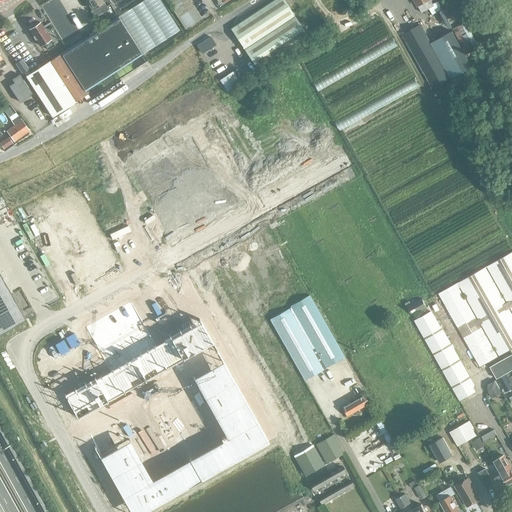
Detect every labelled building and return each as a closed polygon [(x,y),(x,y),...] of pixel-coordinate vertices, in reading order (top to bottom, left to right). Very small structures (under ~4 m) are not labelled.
[(86,0),(92,10),(98,6),(102,13),(108,10),(101,0),(86,0)] [(190,0),(182,0),(171,7),(185,28),(201,18),(190,0)] [(283,0),(274,0),(230,29),(257,69),(307,36),(283,0)] [(414,0),(418,6),(422,12),(429,8),(428,6),(433,4),(430,0),(414,0)] [(142,54),(118,17),(60,54),(85,91),(142,54)] [(460,24),(471,43),(477,39),(466,21),(460,24)] [(41,22),(37,24),(36,25),(32,25),(29,29),(30,29),(29,30),(40,47),(44,44),(48,49),(54,45),(51,39),(52,39),(41,22)] [(452,31),(430,43),(420,25),(403,35),(433,88),(472,66),(452,31)] [(210,36),(197,45),(202,53),(215,44),(210,36)] [(60,54),(43,65),(29,74),(55,115),(70,105),(87,94),(85,91),(60,54)] [(22,74),(29,69),(22,59),(15,63),(22,74)] [(221,77),(227,89),(240,81),(234,70),(221,77)] [(20,102),(32,94),(19,75),(12,79),(14,83),(9,86),(20,102)] [(390,101),(420,86),(416,78),(376,98),(378,102),(388,97),(390,101)] [(9,109),(4,113),(9,120),(15,115),(9,109)] [(14,125),(6,130),(14,141),(29,131),(21,120),(17,115),(11,120),(14,125)] [(8,136),(0,142),(0,143),(2,146),(4,149),(13,142),(8,136)] [(77,201),(23,232),(35,253),(57,241),(83,287),(115,269),(77,201)] [(485,267),(456,284),(439,294),(479,367),(497,356),(468,304),(470,303),(499,355),(511,348),(511,314),(509,308),(510,307),(511,310),(511,251),(487,266),(507,302),(505,303),(485,267)] [(0,273),(0,333),(26,319),(0,273)] [(270,320),(304,381),(324,370),(324,369),(345,357),(310,295),(292,305),(292,306),(270,320)] [(416,314),(427,304),(421,297),(410,306),(416,314)] [(431,311),(426,314),(414,320),(460,401),(475,391),(473,387),(474,385),(441,326),(440,326),(431,311)] [(65,394),(64,394),(130,511),(143,511),(269,442),(199,318),(199,319),(200,321),(191,326),(189,324),(190,327),(181,332),(179,330),(180,332),(171,338),(170,335),(169,336),(170,338),(156,346),(155,346),(111,371),(110,371),(96,379),(95,377),(94,377),(95,380),(86,385),(85,383),(84,383),(86,385),(76,391),(75,388),(74,389),(76,391),(66,396),(65,394)] [(511,354),(489,367),(496,379),(511,370),(511,371),(511,354)] [(505,374),(495,380),(502,392),(511,387),(507,378),(505,374)] [(495,380),(486,385),(488,389),(487,390),(492,398),(502,392),(495,380)] [(358,411),(358,410),(369,403),(364,395),(341,408),(346,416),(351,413),(352,414),(353,415),(355,415),(357,414),(358,413),(358,411)] [(449,432),(457,446),(476,435),(468,421),(449,432)] [(494,429),(481,436),(484,441),(497,434),(494,429)] [(344,453),(333,434),(313,445),(325,465),(344,453)] [(479,437),(471,441),(476,450),(484,445),(479,437)] [(430,445),(439,462),(452,455),(442,438),(430,445)] [(493,461),(498,470),(506,485),(511,481),(511,473),(508,466),(509,466),(503,456),(493,461)] [(435,463),(423,470),(424,473),(437,466),(435,463)] [(348,475),(342,466),(310,485),(312,491),(313,490),(315,493),(348,475)] [(497,490),(506,485),(498,470),(487,476),(483,468),(475,472),(482,485),(489,481),(491,486),(494,484),(497,490)] [(467,506),(480,499),(468,478),(455,485),(467,506)] [(321,505),(354,486),(351,481),(318,499),(321,505)] [(425,495),(419,484),(413,488),(419,499),(425,495)] [(451,486),(436,495),(445,511),(458,511),(460,511),(451,496),(455,494),(451,486)] [(400,496),(408,511),(425,511),(421,504),(411,509),(408,504),(411,503),(405,493),(400,496)] [(408,511),(400,496),(395,499),(400,509),(402,508),(405,511),(408,511)]
